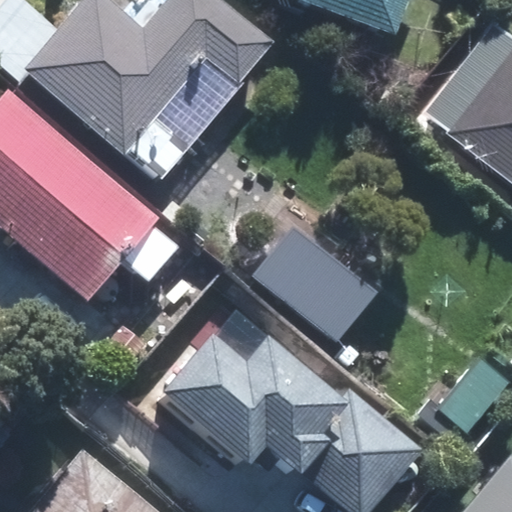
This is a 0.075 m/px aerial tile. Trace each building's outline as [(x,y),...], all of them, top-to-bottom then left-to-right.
[(241,86),(275,44),(219,0),(169,0),(144,31),(106,0),(85,0),(66,24),(23,77),(124,158),(130,151),(151,168),(176,138),(192,151),(244,88),(241,86)] [(276,0),(383,42),(399,0),(276,0)] [(511,202),(511,44),(435,143),(511,202)] [(181,239),(3,89),(0,93),(0,229),(85,301),(118,262),(143,283),(181,239)] [(289,226),(251,274),(339,342),(376,294),(289,226)] [(191,348),(141,407),(229,481),(245,463),(278,491),(309,454),(301,447),(326,418),(248,352),(226,378),(191,348)] [(511,511),(511,459),(495,444),(430,511),(511,511)] [(139,511),(75,457),(27,511),(139,511)]
